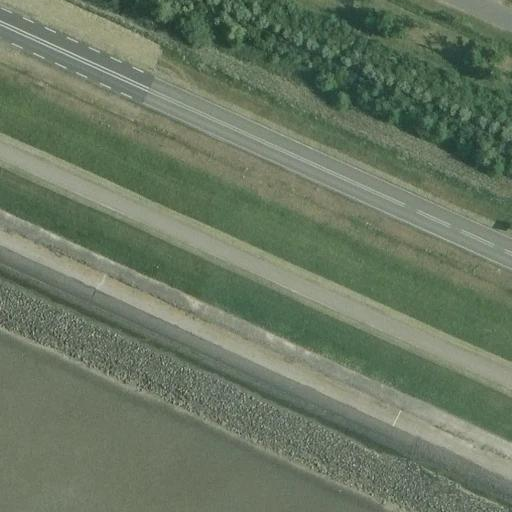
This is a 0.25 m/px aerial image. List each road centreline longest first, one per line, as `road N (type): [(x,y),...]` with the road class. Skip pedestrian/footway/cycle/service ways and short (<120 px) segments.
road 1 (trunk): [(511,253),(0,24)]
road 2 (unclassified): [(511,370),(0,143)]
